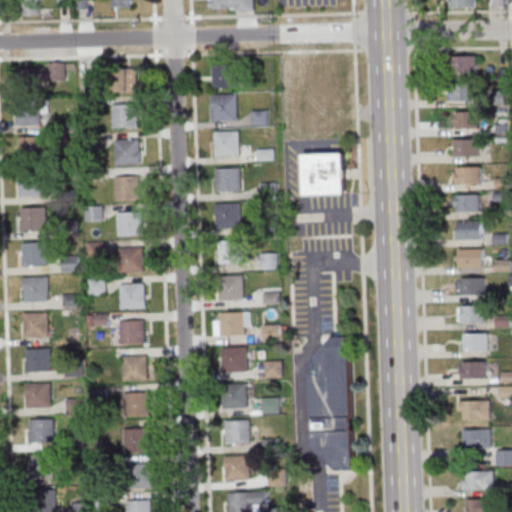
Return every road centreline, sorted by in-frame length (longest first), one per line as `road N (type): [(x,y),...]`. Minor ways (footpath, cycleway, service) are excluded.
road 1 (residential): [(191,511),(173,0)]
road 2 (secondary): [(403,511),(388,32)]
road 3 (residential): [(388,32),(0,41)]
road 4 (residential): [(511,30),(388,32)]
